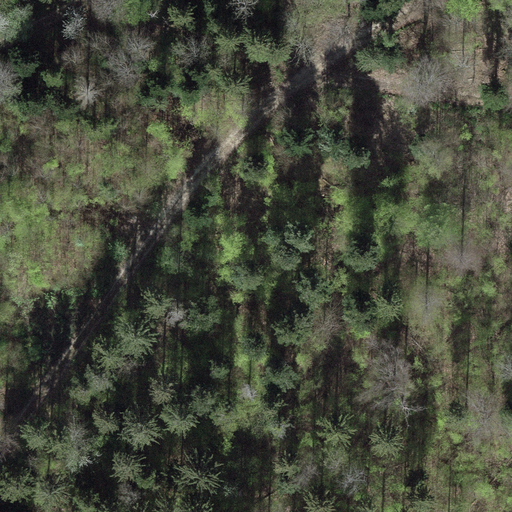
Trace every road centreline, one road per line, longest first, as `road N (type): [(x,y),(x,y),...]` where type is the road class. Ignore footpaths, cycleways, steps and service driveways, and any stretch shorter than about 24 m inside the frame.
road 1 (track): [(427,0),(213,152),(0,452)]
road 2 (track): [(306,80),(511,102)]
